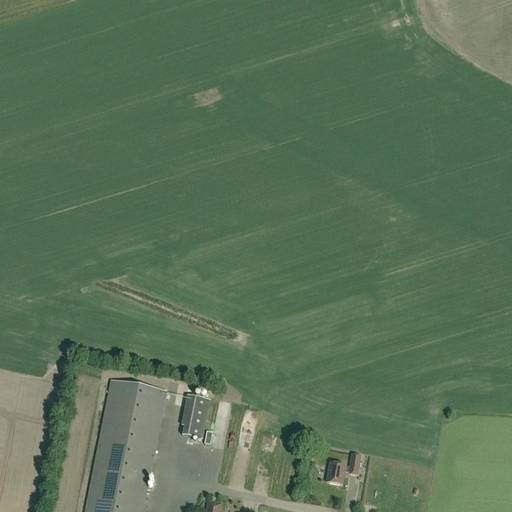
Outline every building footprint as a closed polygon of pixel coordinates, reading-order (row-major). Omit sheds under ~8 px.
[(111,383),(85,511),(143,511),(150,478),(151,478),(152,475),(150,475),(166,394),(111,383)] [(182,438),(202,442),(210,403),(190,399),(182,438)] [(266,467),(279,468),(283,418),(270,417),(266,467)] [(225,443),(226,428),(218,427),(217,443),(225,443)] [(327,484),(342,487),(344,474),(349,475),(349,476),(357,477),(361,458),(352,456),(350,469),(345,468),(345,467),(330,465),(327,484)]
